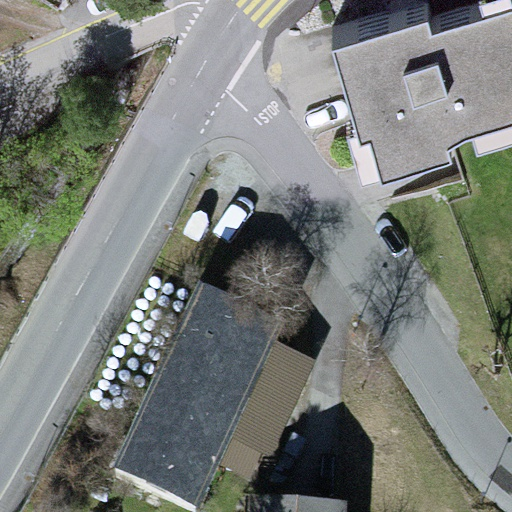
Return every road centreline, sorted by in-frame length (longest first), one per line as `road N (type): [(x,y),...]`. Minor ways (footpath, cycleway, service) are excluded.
road 1 (residential): [(235,22),(299,163),(488,445),(511,466)]
road 2 (residential): [(0,448),(235,22)]
road 3 (residential): [(0,89),(184,14),(235,22)]
